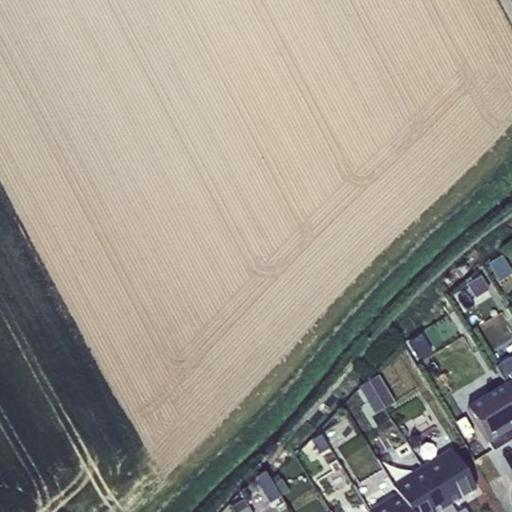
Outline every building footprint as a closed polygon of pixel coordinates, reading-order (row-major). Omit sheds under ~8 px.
[(480,277),(465,287),(475,301),(489,292),(480,277)] [(421,337),(407,345),(417,362),(432,354),(421,337)] [(511,358),(494,370),(504,386),(511,399),(511,358)] [(378,376),(368,382),(385,410),(395,405),(378,376)] [(385,410),(368,382),(358,387),(375,416),(385,410)] [(511,399),(504,386),(466,409),(491,452),(511,439),(511,399)] [(450,452),(421,470),(446,511),(453,511),(450,507),(474,492),(450,452)] [(446,511),(421,470),(393,487),(398,495),(408,511),(446,511)] [(381,474),(365,481),(372,497),(388,490),(381,474)] [(272,484),(263,490),(277,511),(285,506),(272,484)] [(408,511),(398,495),(369,511),(408,511)] [(249,511),(243,501),(230,509),(231,511),(249,511)]
